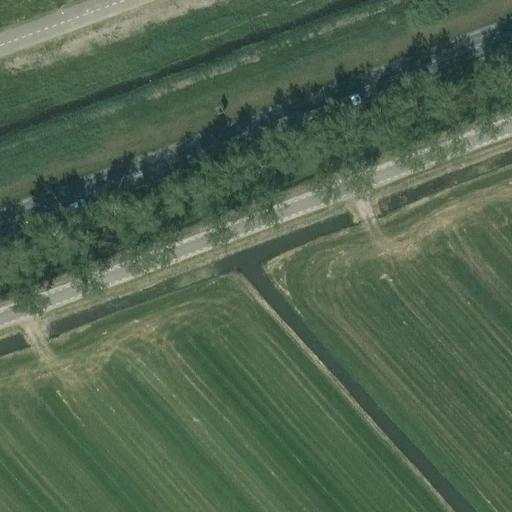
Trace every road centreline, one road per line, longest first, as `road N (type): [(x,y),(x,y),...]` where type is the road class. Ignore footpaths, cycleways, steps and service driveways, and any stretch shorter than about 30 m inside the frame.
road 1 (primary): [(0,230),(511,36)]
road 2 (unclassified): [(0,319),(511,128)]
